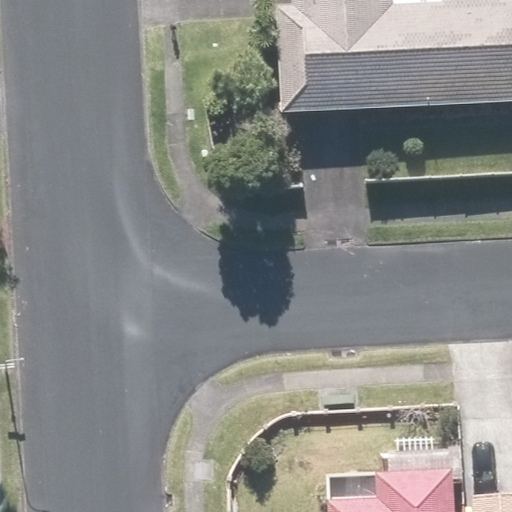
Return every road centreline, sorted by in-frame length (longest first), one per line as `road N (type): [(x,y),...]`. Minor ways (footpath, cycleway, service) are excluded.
road 1 (residential): [(511,287),(73,304)]
road 2 (residential): [(58,0),(73,304)]
road 3 (residential): [(73,304),(85,511)]
